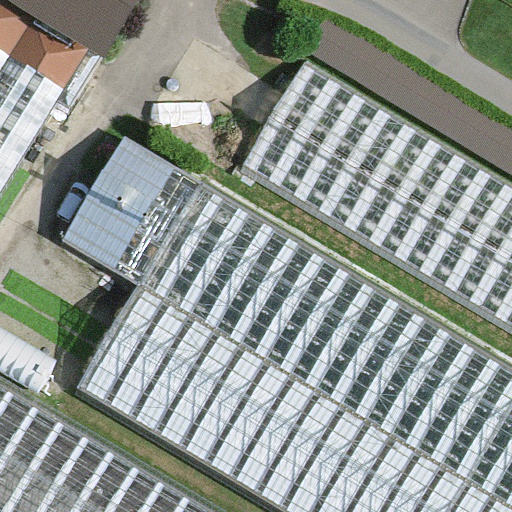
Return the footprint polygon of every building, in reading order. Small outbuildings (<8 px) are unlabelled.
[(169,0),(0,0),(0,2),(120,78),(169,0)] [(0,203),(68,99),(0,56),(0,203)] [(511,200),(307,80),(248,179),(511,333),(511,200)] [(511,511),(511,376),(134,152),(77,248),(148,291),(80,405),(261,511),(511,511)] [(193,511),(0,396),(0,511),(193,511)]
